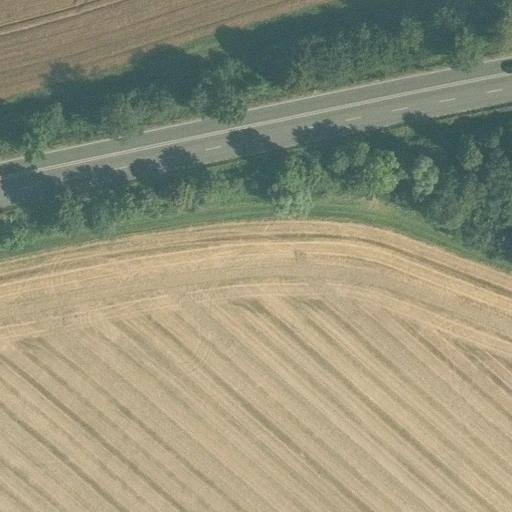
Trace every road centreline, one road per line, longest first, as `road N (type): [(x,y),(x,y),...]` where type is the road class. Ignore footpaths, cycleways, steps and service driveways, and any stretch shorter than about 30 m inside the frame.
road 1 (track): [(511,269),(409,228),(318,210),(223,211),(0,254)]
road 2 (primary): [(511,76),(0,180)]
road 3 (track): [(419,0),(0,110)]
